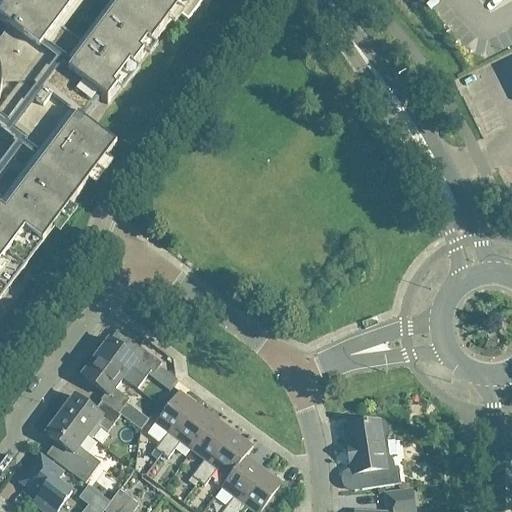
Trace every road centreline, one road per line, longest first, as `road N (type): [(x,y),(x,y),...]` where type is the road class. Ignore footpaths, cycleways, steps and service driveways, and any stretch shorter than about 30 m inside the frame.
road 1 (residential): [(0,458),(14,440),(16,414),(141,250),(294,377)]
road 2 (tertiary): [(497,272),(417,114),(362,42),(348,38)]
road 3 (tertiary): [(348,38),(349,53),(441,213),(456,251),(457,284)]
road 4 (tertiary): [(480,374),(492,404),(496,511)]
road 5 (residential): [(321,511),(316,451),(294,377)]
